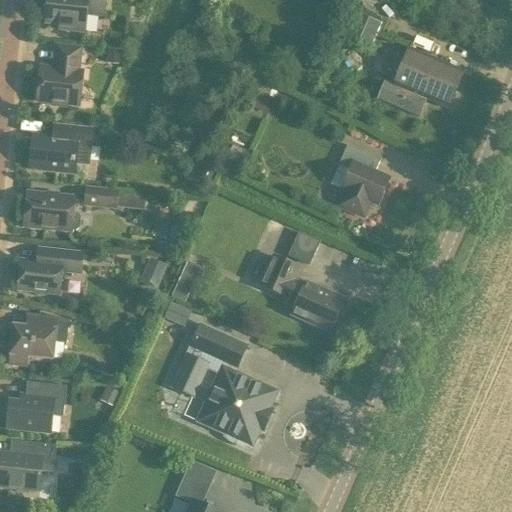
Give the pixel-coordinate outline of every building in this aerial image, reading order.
[(59,30),(85,33),(87,14),(103,16),(104,0),(48,0),(46,24),(60,25),(59,30)] [(41,68),(37,101),(79,105),(83,73),(79,72),(81,48),(56,46),(54,70),(41,68)] [(377,100),(420,117),(427,101),(449,110),(464,72),(408,49),(393,84),(385,80),(377,100)] [(106,65),(119,66),(120,54),(108,53),(106,65)] [(249,108),(264,114),(269,102),(255,96),(254,95),(249,108)] [(70,162),(85,164),(89,161),(92,128),(60,125),(59,139),(34,136),(31,165),(46,167),(45,171),(69,174),(70,162)] [(244,163),(248,153),(232,145),(228,156),(244,163)] [(381,160),(348,146),(331,185),(346,191),(339,207),(364,218),(371,202),(378,206),(390,179),(376,171),(381,160)] [(204,168),(199,181),(209,185),(215,172),(204,168)] [(117,208),(144,211),(146,195),(118,192),(119,190),(86,186),(83,206),(117,210),(117,208)] [(72,231),(75,199),(28,194),(24,226),(27,227),(30,230),(41,231),(43,228),(72,231)] [(319,243),(297,233),(287,256),(308,265),(319,243)] [(81,274),(83,254),(56,251),(55,264),(21,260),(17,291),(34,292),(37,296),(44,297),(48,294),(60,295),(61,278),(68,273),(81,274)] [(260,251),(248,278),(262,285),(261,286),(297,302),(292,315),(331,332),(334,325),(340,322),(343,314),(341,308),(345,301),(294,278),(298,268),(260,251)] [(139,281),(156,289),(166,266),(149,259),(139,281)] [(189,289),(175,283),(169,297),(182,303),(189,289)] [(170,304),(164,319),(185,328),(191,312),(170,304)] [(26,367),(27,357),(52,360),(54,342),(66,344),(68,321),(57,318),(39,316),(37,330),(14,327),(9,365),(26,367)] [(226,436),(225,438),(232,442),(236,444),(241,446),(247,448),(248,446),(252,447),(259,430),(263,432),(272,411),(269,409),(277,393),(234,373),(246,347),(200,326),(172,388),(193,397),(206,368),(219,374),(197,422),(226,436)] [(7,429),(50,434),(52,417),(63,418),(66,387),(27,383),(25,397),(20,396),(20,403),(9,402),(9,405),(5,409),(4,415),(8,419),(7,429)] [(101,398),(104,399),(107,401),(114,404),(118,394),(105,388),(101,398)] [(0,488),(16,490),(15,493),(28,495),(29,492),(39,493),(41,473),(53,474),(56,447),(17,443),(16,454),(13,456),(0,454),(0,488)] [(68,451),(68,460),(79,461),(80,452),(68,451)] [(215,511),(202,506),(211,484),(187,474),(177,497),(192,504),(188,511),(215,511)]
